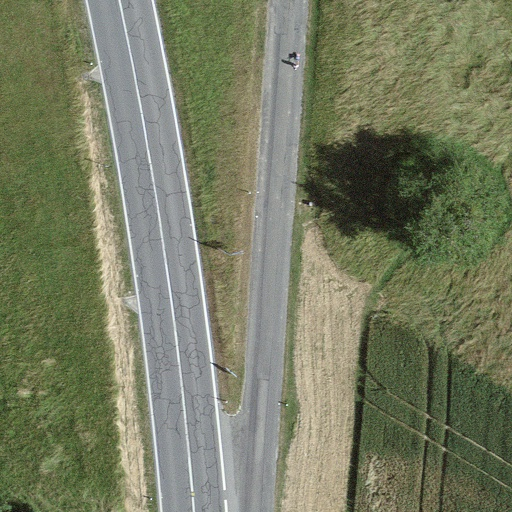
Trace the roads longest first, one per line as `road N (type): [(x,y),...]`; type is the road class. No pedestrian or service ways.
road 1 (primary): [(117,0),(136,87),(193,511)]
road 2 (tertiary): [(252,511),(288,0)]
